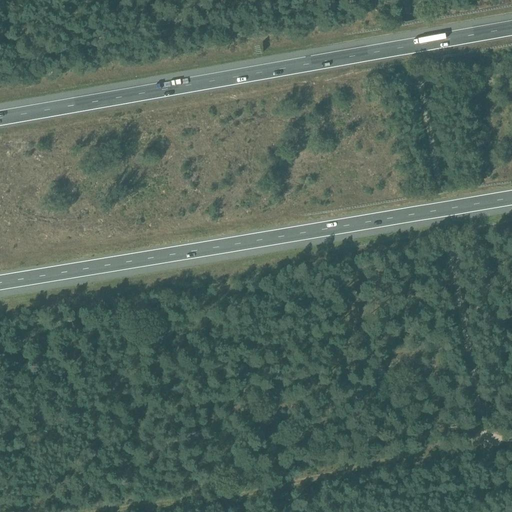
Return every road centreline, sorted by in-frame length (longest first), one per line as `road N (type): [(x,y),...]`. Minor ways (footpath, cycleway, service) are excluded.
road 1 (motorway): [(511,28),(0,118)]
road 2 (motorway): [(0,282),(511,198)]
road 3 (track): [(406,0),(482,429),(492,443)]
road 4 (track): [(114,511),(492,443)]
road 5 (track): [(102,0),(152,12),(264,0)]
